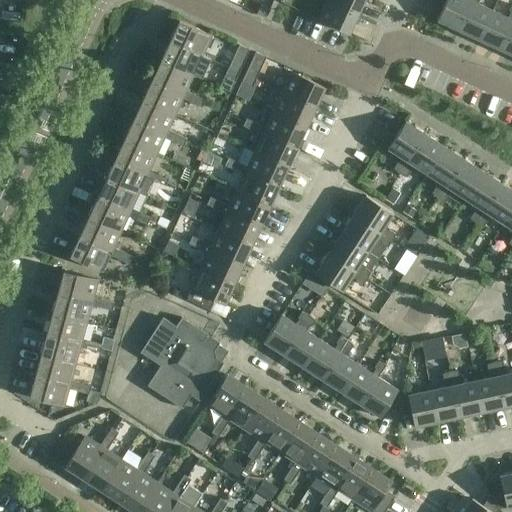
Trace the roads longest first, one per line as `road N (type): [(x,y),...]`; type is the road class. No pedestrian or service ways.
road 1 (residential): [(398,463),(232,356),(238,323),(290,242),(369,86)]
road 2 (residential): [(0,362),(24,269),(155,0)]
road 3 (tertiary): [(0,204),(88,0)]
road 4 (residential): [(369,86),(182,0)]
road 5 (residential): [(511,93),(391,38)]
